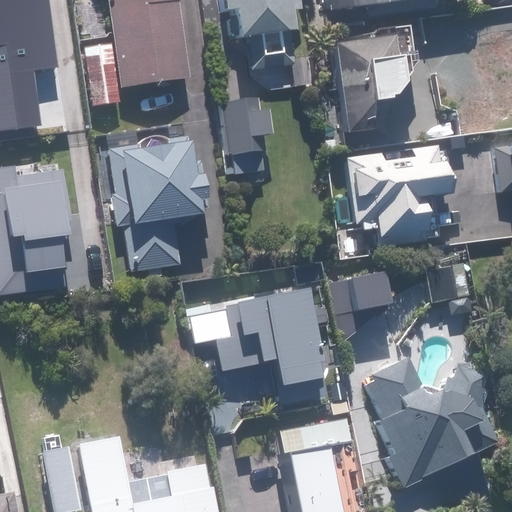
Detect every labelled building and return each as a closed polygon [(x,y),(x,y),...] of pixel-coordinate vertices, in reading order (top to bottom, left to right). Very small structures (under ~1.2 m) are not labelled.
[(111,0),(113,13),(181,4),(183,4),(183,0),(111,0)] [(287,59),(285,41),(299,40),(297,23),(304,23),(302,0),(221,0),(223,12),(224,12),(229,48),(245,46),(249,69),(287,64),(291,87),(306,85),(302,57),(287,59)] [(332,0),(335,14),(369,9),(371,20),(446,9),(445,1),(451,0),(332,0)] [(181,4),(113,13),(123,91),(191,82),(181,4)] [(35,9),(0,14),(0,99),(48,92),(35,9)] [(337,45),(331,46),(342,134),(346,134),(347,143),(380,139),(378,121),(387,120),(386,110),(404,86),(402,75),(408,67),(403,27),(336,37),(337,45)] [(511,46),(498,51),(511,95),(511,46)] [(113,48),(85,52),(95,109),(122,105),(113,48)] [(0,188),(62,179),(48,92),(0,99),(0,188)] [(267,155),(265,140),(275,139),(272,114),(262,115),(260,101),(220,106),(229,177),(265,172),(263,155),(267,155)] [(191,140),(112,150),(118,196),(114,197),(119,230),(127,229),(133,273),(182,267),(176,223),(206,219),(204,207),(212,205),(208,179),(201,180),(196,147),(192,147),(191,140)] [(511,150),(497,153),(503,196),(511,194),(511,150)] [(361,204),(356,205),(359,228),(366,227),(367,234),(379,233),(381,250),(429,245),(427,238),(431,237),(427,202),(452,198),(448,168),(443,169),(441,151),(415,153),(416,165),(385,168),(384,158),(349,162),(351,177),(358,177),(361,204)] [(106,250),(85,267),(86,291),(108,290),(106,250)] [(427,272),(432,306),(467,301),(462,267),(427,272)] [(75,268),(51,269),(52,289),(76,288),(75,268)] [(368,310),(385,307),(380,276),(323,285),(333,343),(368,310)] [(28,282),(0,285),(0,304),(30,301),(28,282)] [(291,285),(217,302),(225,337),(237,334),(244,364),(252,362),(258,389),(265,387),(270,409),(317,398),(291,285)] [(500,305),(487,307),(490,325),(502,323),(500,305)] [(367,395),(378,418),(372,420),(388,454),(382,457),(396,486),(412,478),(482,503),(468,452),(489,442),(472,407),(478,391),(473,389),(478,376),(448,366),(443,380),(439,378),(434,393),(414,385),(400,358),(366,374),(374,392),(367,395)] [(134,511),(206,511),(204,496),(210,495),(201,437),(198,437),(194,409),(152,415),(162,482),(130,486),(134,511)] [(359,511),(339,421),(296,430),(303,458),(285,462),(295,511),(359,511)] [(90,511),(121,506),(108,443),(44,457),(55,511),(90,511)] [(0,511),(21,511),(18,496),(0,499),(0,511)]
